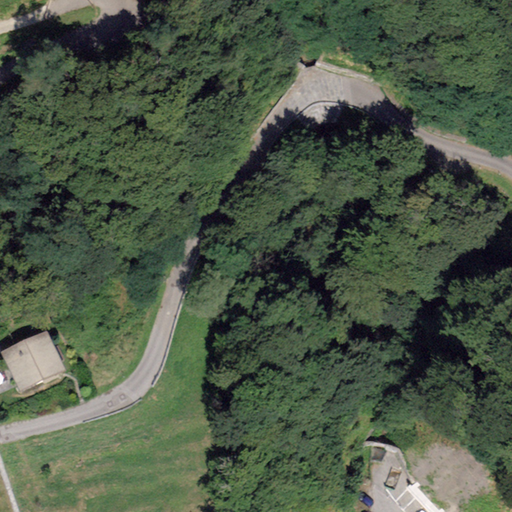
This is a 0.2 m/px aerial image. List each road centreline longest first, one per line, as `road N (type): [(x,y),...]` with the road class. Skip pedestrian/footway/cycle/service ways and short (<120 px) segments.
road 1 (unclassified): [(0,437),(117,398),(144,373),(191,248),(303,98),(358,94),(421,144),(511,167)]
road 2 (track): [(116,0),(110,20),(0,78)]
